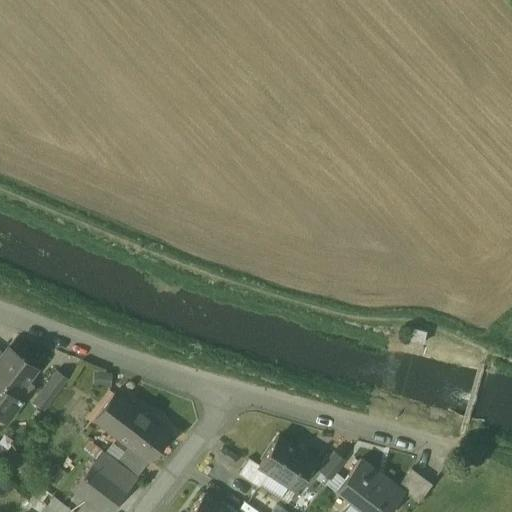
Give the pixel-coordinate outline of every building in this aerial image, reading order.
[(417,328),(414,341),(427,345),(430,332),(417,328)] [(36,368),(9,348),(4,354),(0,359),(0,414),(6,420),(20,401),(15,397),(36,368)] [(57,371),(43,389),(54,397),(68,379),(57,371)] [(170,434),(115,392),(95,418),(130,445),(149,460),(170,434)] [(315,458),(278,435),(259,464),(269,471),(295,488),(315,458)] [(338,444),(319,469),(331,478),(350,452),(338,444)] [(149,460),(130,445),(118,461),(137,476),(149,460)] [(103,450),(73,490),(101,511),(110,511),(137,476),(118,461),(103,450)] [(259,464),(249,457),(239,473),(259,486),(269,471),(259,464)] [(386,511),(401,494),(376,475),(379,472),(361,458),(335,490),(350,501),(353,498),(367,508),(371,511),(386,511)] [(411,467),(397,486),(418,501),(432,483),(411,467)] [(230,511),(204,492),(189,511),(230,511)] [(69,511),(71,509),(55,497),(48,506),(55,511),(69,511)] [(363,511),(367,508),(353,498),(350,501),(341,511),(363,511)]
